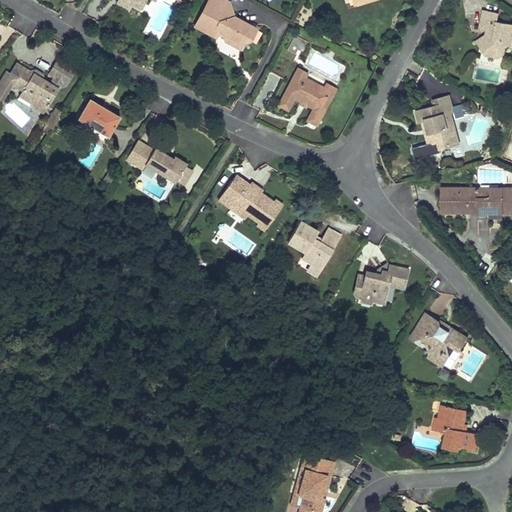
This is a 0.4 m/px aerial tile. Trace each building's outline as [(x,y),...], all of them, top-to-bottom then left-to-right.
[(117,0),(114,7),(123,11),(127,4),(127,3),(121,0),(117,0)] [(121,0),(127,3),(127,4),(140,12),(147,0),(121,0)] [(168,0),(167,3),(181,9),(184,0),(168,0)] [(225,0),(208,0),(195,27),(216,37),(219,31),(225,34),(224,37),(226,41),(242,49),(244,43),(250,41),(249,34),(253,26),(235,17),(230,2),(225,0)] [(483,11),(480,27),(487,29),(492,30),(491,36),(486,35),(484,49),(487,54),(500,57),(505,54),(506,45),(510,46),(511,36),(511,23),(497,21),(499,14),(483,11)] [(294,47),(303,51),(307,42),(298,38),(294,47)] [(56,60),(46,78),(49,79),(59,62),(56,60)] [(16,63),(5,81),(21,92),(19,96),(30,104),(35,96),(48,104),(62,82),(65,84),(74,71),(59,62),(49,79),(51,81),(49,84),(16,63)] [(298,68),(295,73),(306,78),(309,74),(298,68)] [(295,73),(278,105),(288,111),(295,99),(313,109),(306,121),(317,127),(332,98),(323,93),(325,89),(306,78),(295,73)] [(325,89),(323,93),(332,98),(337,89),(328,84),(325,89)] [(35,96),(30,104),(33,108),(42,115),(48,104),(35,96)] [(434,107),(417,111),(419,121),(422,120),(425,119),(431,143),(437,141),(438,148),(452,145),(448,127),(454,125),(450,112),(453,111),(450,97),(432,101),(434,107)] [(89,99),(77,119),(107,138),(119,117),(89,99)] [(422,120),(430,151),(438,148),(437,141),(431,143),(425,119),(422,120)] [(147,146),(135,165),(142,170),(145,166),(175,184),(177,182),(186,167),(187,164),(175,157),(174,159),(155,148),(154,151),(147,146)] [(469,153),(472,160),(480,156),(477,149),(469,153)] [(186,167),(177,182),(184,186),(193,171),(186,167)] [(235,177),(218,201),(231,211),(235,207),(247,215),(258,223),(256,225),(265,231),(283,206),(275,201),(273,203),(259,194),(248,186),(235,177)] [(251,183),(248,186),(259,194),(261,191),(251,183)] [(511,187),(441,188),(441,213),(476,214),(476,219),(511,219),(511,187)] [(235,207),(231,211),(244,220),(247,215),(235,207)] [(299,221),(287,242),(306,253),(302,258),(311,264),(321,270),(341,237),(328,229),(322,239),(320,241),(314,237),(316,235),(318,232),(299,221)] [(311,264),(307,271),(317,276),(321,270),(311,264)] [(370,301),(384,304),(387,286),(403,289),(407,270),(388,266),(386,273),(381,272),(380,275),(366,272),(365,276),(358,274),(353,293),(356,298),(361,299),(360,302),(369,305),(370,301)] [(468,339),(451,328),(449,332),(434,322),(436,319),(427,313),(414,333),(427,341),(427,340),(428,338),(436,343),(429,354),(427,357),(443,367),(450,357),(455,348),(460,351),(468,339)] [(436,319),(434,322),(449,332),(451,328),(436,319)] [(427,340),(429,354),(436,343),(428,338),(427,340)] [(441,369),(437,376),(446,380),(449,373),(441,369)] [(439,413),(437,418),(435,428),(446,430),(445,433),(442,447),(459,451),(459,448),(477,451),(478,446),(474,445),(476,434),(467,432),(463,431),(465,424),(467,412),(448,407),(446,415),(439,413)] [(434,417),(431,430),(445,433),(446,430),(435,428),(437,418),(434,417)] [(303,497),(300,509),(312,511),(320,511),(324,498),(320,497),(325,477),(329,478),(334,461),(305,454),(300,470),(305,472),(299,495),(303,497)] [(300,470),(294,494),(299,495),(305,472),(300,470)] [(325,477),(320,497),(324,498),(329,478),(325,477)]
